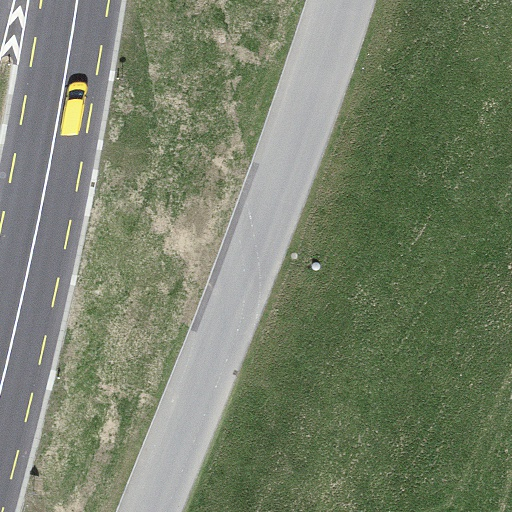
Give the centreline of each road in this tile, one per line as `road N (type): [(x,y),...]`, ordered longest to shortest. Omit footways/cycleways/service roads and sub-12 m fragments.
road 1 (unclassified): [(344,0),(239,300),(151,511)]
road 2 (primary): [(0,388),(76,0)]
